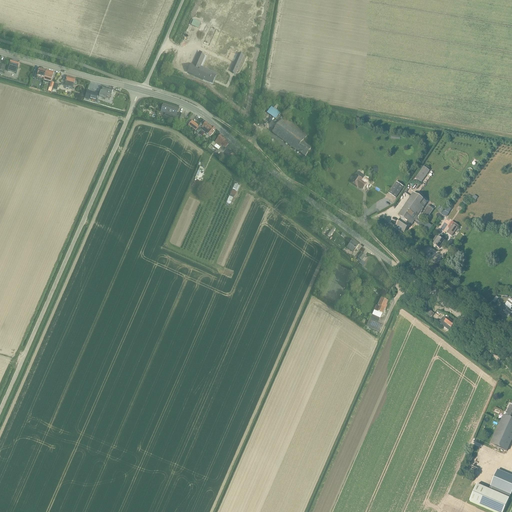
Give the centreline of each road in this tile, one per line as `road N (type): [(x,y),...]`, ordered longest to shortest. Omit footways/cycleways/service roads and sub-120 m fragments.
road 1 (tertiary): [(511,355),(197,110),(141,90)]
road 2 (track): [(233,206),(241,189),(250,190),(327,247),(211,511)]
road 3 (unclassified): [(0,410),(141,90)]
road 4 (track): [(310,511),(400,305)]
road 5 (tertiary): [(141,90),(0,51)]
road 6 (track): [(235,141),(241,165),(268,189),(336,221)]
road 7 (track): [(492,376),(394,300)]
